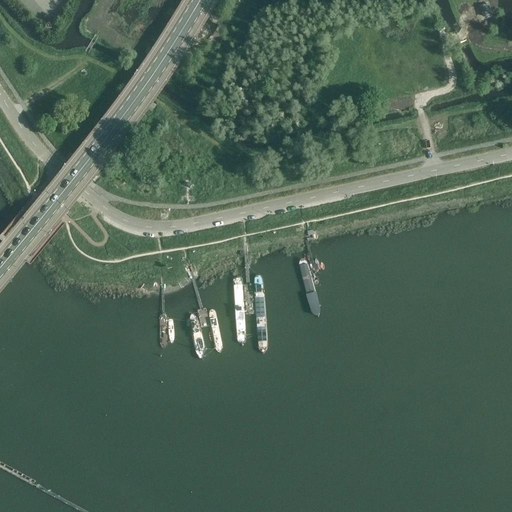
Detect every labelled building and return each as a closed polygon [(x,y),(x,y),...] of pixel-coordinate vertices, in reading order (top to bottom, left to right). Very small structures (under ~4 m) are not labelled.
[(316,260),(322,287),(322,288),(323,289),(324,289),(325,290),(326,290),(327,290),(328,289),(329,288),(330,288),(330,287),(330,286),(331,285),(325,259),(325,258),(324,257),(323,257),(322,256),(321,256),(320,256),(319,256),(319,257),(318,257),(317,258),(316,259),(316,260)] [(300,263),(310,309),(311,311),(312,313),(314,315),(315,315),(317,315),(318,315),(319,314),(320,314),(321,312),(321,311),(321,309),(320,306),(307,261),(307,260),(306,259),(305,258),(303,258),(302,259),(301,259),(300,260),(300,262),(300,263)] [(233,291),(235,337),(236,338),(236,339),(236,340),(237,340),(237,341),(238,341),(239,342),(240,342),(241,342),(242,342),(243,342),(243,341),(244,341),(245,340),(245,339),(245,338),(246,338),(246,337),(245,336),(243,290),(243,289),(243,288),(242,287),(242,286),(241,285),(240,285),(239,284),(238,284),(237,283),(237,284),(236,284),(235,285),(234,286),(234,287),(233,287),(233,288),(233,289),(233,290),(233,291)] [(209,314),(216,349),(220,352),(222,348),(216,314),(215,312),(214,311),(212,310),(211,310),(210,311),(210,312),(209,313),(209,314)] [(207,358),(207,357),(199,319),(198,318),(198,317),(197,316),(196,315),(195,314),(194,314),(193,314),(192,315),(191,316),(191,317),(190,318),(190,319),(190,321),(198,359),(198,360),(199,361),(200,362),(201,362),(202,362),(203,362),(204,362),(205,362),(206,361),(206,360),(207,360),(207,359),(207,358)] [(150,320),(148,362),(149,363),(150,364),(150,365),(151,365),(152,365),(153,366),(154,366),(155,365),(156,365),(157,364),(158,363),(158,362),(159,361),(158,320),(158,319),(158,318),(157,317),(156,317),(156,316),(155,316),(154,316),(153,316),(152,317),(151,317),(151,318),(150,318),(150,319),(150,320)] [(219,319),(223,343),(223,344),(223,345),(224,346),(225,347),(226,347),(227,347),(228,346),(229,345),(229,344),(229,343),(229,342),(224,318),(224,317),(223,316),(222,316),(221,316),(220,316),(220,317),(219,317),(219,318),(219,319)] [(149,323),(138,323),(138,342),(148,343),(149,323)]
